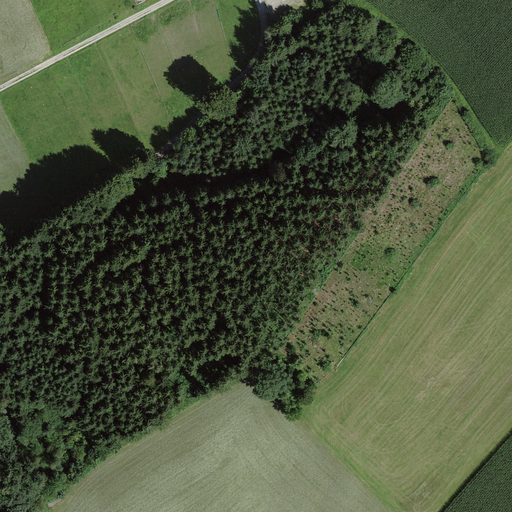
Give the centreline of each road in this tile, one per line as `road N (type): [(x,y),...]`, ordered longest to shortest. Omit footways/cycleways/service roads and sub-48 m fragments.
road 1 (track): [(259,0),(265,29),(258,59),(235,84),(136,176),(0,279)]
road 2 (track): [(0,88),(169,0)]
